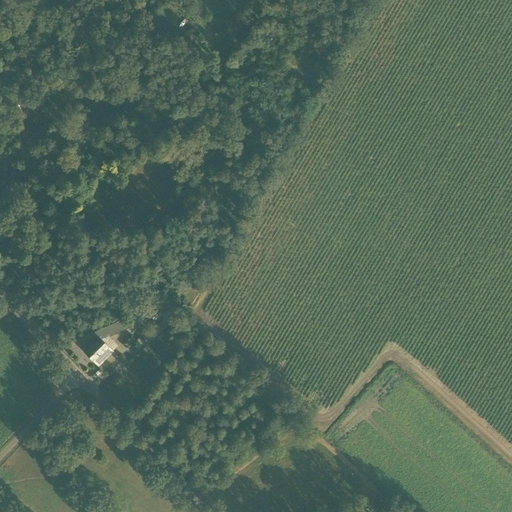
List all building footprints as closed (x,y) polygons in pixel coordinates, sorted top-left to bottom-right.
[(20,190),(14,184),(10,188),(8,186),(0,195),(0,197),(11,209),(20,199),(15,195),(20,190)] [(80,204),(70,194),(59,205),(68,214),(80,204)] [(175,308),(169,300),(157,309),(163,316),(175,308)] [(150,317),(146,310),(135,317),(134,314),(93,333),(96,339),(84,352),(98,365),(117,346),(110,338),(150,317)] [(161,316),(158,311),(150,316),(153,321),(161,316)]
